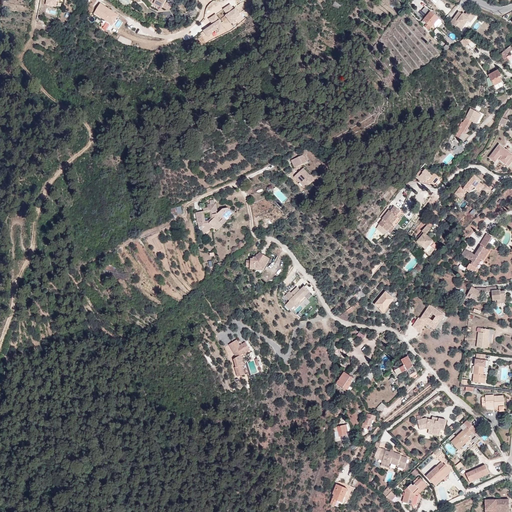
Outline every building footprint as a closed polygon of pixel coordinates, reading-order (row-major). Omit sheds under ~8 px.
[(101,0),(94,11),(113,24),(120,13),(101,0)] [(149,0),(153,5),(159,8),(160,6),(170,11),(173,5),(164,0),(149,0)] [(224,15),(220,18),(222,21),(215,13),(208,18),(212,24),(203,31),(200,33),(204,39),(241,15),(236,7),(234,8),(230,3),(222,9),(225,14),(224,15)] [(427,16),(435,23),(439,18),(425,7),(422,10),(427,15),(427,16)] [(475,16),(468,12),(464,16),(458,12),(453,20),(455,21),(454,24),(461,29),(468,18),(472,20),(475,16)] [(431,27),(435,23),(427,16),(423,20),(431,27)] [(467,36),(465,38),(456,45),(461,50),(469,44),(472,48),(479,43),(474,40),(467,36)] [(511,50),(511,47),(511,46),(501,53),(501,54),(504,61),(508,60),(506,55),(511,50)] [(496,90),(500,88),(498,84),(502,82),(499,77),(501,76),(498,70),(489,76),(490,77),(486,79),(488,89),(494,86),(496,90)] [(456,137),(460,139),(463,132),(466,134),(472,122),(477,124),(481,114),(471,109),(464,122),(462,122),(456,133),(457,133),(456,137)] [(495,162),(498,158),(499,157),(501,158),(500,160),(508,166),(511,161),(511,154),(499,145),(489,158),(495,162)] [(295,168),(307,162),(304,155),(292,161),(295,168)] [(309,181),(313,181),(313,175),(310,175),(304,168),(300,172),(302,174),(297,179),(303,186),(309,181)] [(414,176),(419,180),(427,172),(422,168),(414,176)] [(474,186),(480,191),(487,183),(475,173),(464,186),(470,191),(474,186)] [(463,198),(468,191),(460,186),(455,193),(463,198)] [(208,205),(208,208),(208,211),(211,211),(212,211),(212,213),(216,212),(215,204),(211,204),(208,205)] [(396,215),(396,216),(400,211),(395,206),(390,211),(389,210),(382,219),(383,219),(379,224),(390,234),(394,228),(392,227),(391,225),(389,224),(396,215)] [(204,212),(196,213),(198,223),(201,223),(202,227),(205,227),(209,231),(214,227),(216,229),(220,225),(219,222),(223,226),(228,221),(227,219),(233,213),(229,208),(224,209),(218,214),(213,215),(213,219),(210,222),(209,221),(206,222),(204,212)] [(398,217),(396,216),(396,215),(389,224),(391,225),(398,217)] [(198,223),(200,229),(205,234),(209,231),(205,227),(202,227),(201,223),(198,223)] [(424,234),(419,240),(417,242),(425,249),(423,251),(429,256),(435,249),(429,245),(432,241),(426,234),(431,229),(427,226),(422,231),(422,232),(424,234)] [(475,255),(470,252),(466,257),(472,261),(470,264),(467,269),(474,271),(475,271),(477,268),(476,267),(481,259),(483,261),(490,251),(485,248),(492,237),(487,234),(480,245),(481,246),(475,255)] [(466,257),(470,252),(465,249),(462,255),(466,257)] [(268,257),(262,254),(260,257),(257,255),(254,256),(254,258),(251,258),(251,260),(246,260),(246,266),(250,266),(250,268),(254,268),(254,269),(256,269),(256,268),(262,268),(266,261),(265,261),(268,257)] [(270,259),(268,257),(265,261),(266,261),(262,268),(256,268),(256,269),(263,270),(270,259)] [(309,292),(305,288),(304,289),(303,288),(300,290),(297,287),(292,293),(293,294),(292,295),(291,294),(289,292),(285,296),(290,301),(285,305),(290,310),(299,302),(301,303),(306,298),(305,296),(309,292)] [(493,301),(497,300),(506,299),(505,291),(500,291),(497,292),(497,290),(496,287),(487,288),(473,288),(472,287),(467,297),(470,298),(471,297),(477,300),(481,294),(487,292),(492,291),(493,301)] [(355,296),(360,302),(365,297),(361,292),(355,296)] [(375,305),(383,311),(394,299),(385,292),(375,305)] [(357,302),(338,317),(343,320),(348,322),(350,315),(353,311),(360,305),(357,302)] [(444,315),(430,305),(420,319),(419,318),(413,326),(417,329),(422,321),(426,323),(434,329),(444,315)] [(422,321),(417,329),(421,332),(426,323),(422,321)] [(489,334),(489,329),(477,328),(477,332),(478,332),(477,347),(488,348),(489,343),(492,343),(493,334),(489,334)] [(237,340),(229,345),(236,358),(233,359),(235,367),(234,368),(237,378),(246,375),(243,367),(245,366),(242,356),(252,352),(246,343),(241,346),(237,340)] [(398,368),(400,373),(407,370),(410,375),(416,372),(413,367),(414,367),(409,356),(402,360),(404,365),(398,368)] [(486,367),(486,360),(475,359),(473,382),(485,383),(486,375),(483,375),(485,367),(486,367)] [(350,382),(351,382),(354,378),(345,372),(337,383),(345,389),(350,382)] [(371,374),(369,372),(363,380),(364,381),(367,377),(368,378),(371,374)] [(352,383),(351,382),(350,382),(345,389),(337,383),(336,384),(347,392),(352,383)] [(482,408),(486,408),(486,406),(494,405),(495,407),(499,407),(500,412),(505,411),(504,396),(494,396),(494,395),(485,396),(485,397),(482,398),(482,408)] [(371,427),(374,416),(367,414),(364,423),(363,423),(361,427),(367,429),(368,426),(371,427)] [(433,432),(440,434),(441,429),(445,429),(447,420),(439,418),(439,421),(432,420),(428,419),(427,418),(417,420),(420,430),(426,428),(429,429),(428,433),(433,434),(433,432)] [(473,432),(465,423),(460,427),(464,430),(451,442),(458,450),(471,439),(469,436),(473,432)] [(346,435),(346,432),(344,425),(337,426),(337,429),(334,430),(335,437),(334,438),(335,442),(341,441),(340,437),(346,435)] [(404,469),(408,458),(401,456),(402,455),(394,452),(394,453),(386,451),(386,450),(383,448),(379,459),(382,461),(382,463),(389,466),(390,463),(398,466),(397,467),(404,469)] [(427,477),(436,486),(452,471),(446,464),(445,465),(442,462),(427,477)] [(487,463),(466,471),(471,481),(491,472),(487,463)] [(420,493),(428,486),(421,478),(415,484),(413,483),(404,491),(405,492),(403,502),(413,505),(416,495),(419,492),(420,493)] [(348,504),(354,488),(349,486),(348,489),(336,484),(332,494),(334,495),(331,504),(336,506),(338,501),(348,504)] [(388,488),(382,493),(386,497),(391,492),(388,488)] [(509,511),(509,500),(485,501),(485,511),(509,511)]
